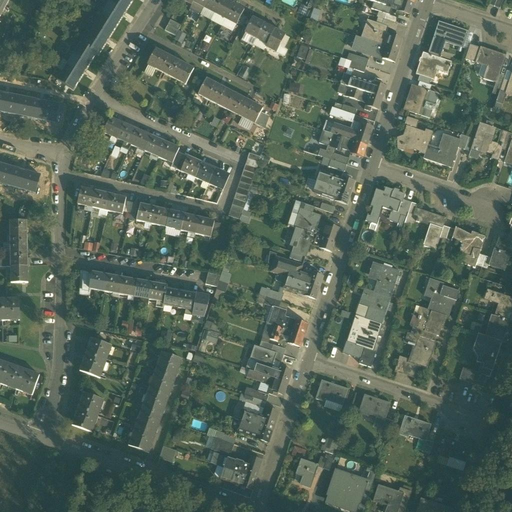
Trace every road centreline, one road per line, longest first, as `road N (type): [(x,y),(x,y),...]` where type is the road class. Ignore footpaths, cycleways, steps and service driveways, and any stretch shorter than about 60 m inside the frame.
road 1 (residential): [(60,176),(220,209),(240,161),(92,97)]
road 2 (residential): [(249,511),(40,435)]
road 3 (residential): [(306,362),(372,170)]
road 4 (residential): [(40,435),(57,379),(60,258)]
road 5 (residential): [(372,170),(426,3)]
road 6 (residential): [(306,362),(464,413)]
road 7 (residential): [(255,511),(306,362)]
road 8 (residential): [(60,258),(198,280)]
